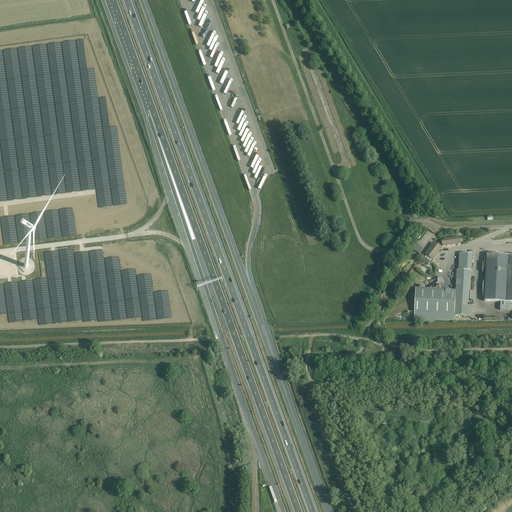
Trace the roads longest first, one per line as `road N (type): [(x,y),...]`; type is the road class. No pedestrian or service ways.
road 1 (motorway): [(314,511),(126,0)]
road 2 (motorway): [(292,412),(141,0)]
road 3 (motorway): [(152,108),(296,511)]
road 4 (motorway): [(152,108),(283,511)]
road 5 (motorway): [(292,412),(248,272),(255,198)]
road 6 (unclassified): [(191,340),(0,347)]
road 7 (track): [(135,234),(0,251)]
